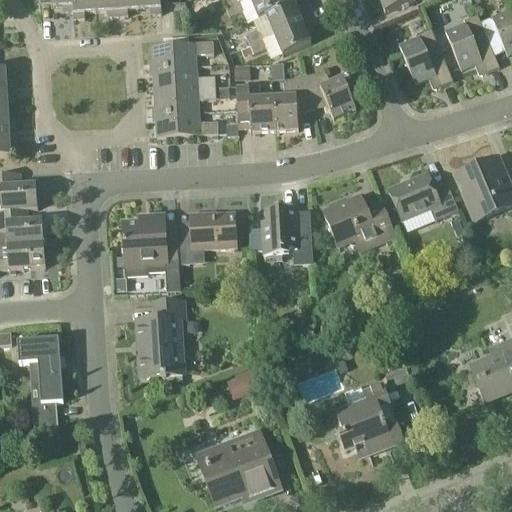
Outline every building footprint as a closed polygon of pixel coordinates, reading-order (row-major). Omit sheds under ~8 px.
[(73,15),(72,0),(50,0),(51,10),(63,10),(64,15),(73,15)] [(94,0),(72,0),(73,15),(74,23),(85,22),(85,16),(95,15),(94,0)] [(118,20),(116,0),(94,0),(95,15),(107,15),(107,20),(118,20)] [(138,0),(116,0),(118,20),(128,19),(128,13),(139,13),(138,0)] [(160,0),(138,0),(139,13),(150,12),(150,18),(162,17),(160,0)] [(236,0),(229,0),(222,3),(226,12),(239,6),(236,0)] [(251,0),(250,1),(258,21),(287,9),(282,0),(251,0)] [(414,0),(378,0),(385,16),(416,3),(414,0)] [(219,15),(226,12),(222,3),(215,6),(219,15)] [(239,6),(226,12),(230,20),(243,15),(239,6)] [(304,15),(299,17),(294,6),(287,9),(258,21),(259,22),(266,19),(274,38),(308,24),(304,15)] [(511,9),(510,10),(511,13),(492,22),(507,60),(511,57),(511,9)] [(478,18),(464,24),(465,27),(445,36),(461,73),(475,68),(478,77),(482,78),(500,71),(478,18)] [(308,24),(274,38),(283,59),(311,47),(307,36),(312,34),(308,24)] [(403,58),(415,87),(429,82),(432,91),(436,92),(454,85),(432,32),(418,38),(419,41),(410,45),(414,53),(403,58)] [(250,49),(263,44),(260,35),(247,40),(250,49)] [(263,44),(250,49),(254,57),(267,52),(263,44)] [(213,46),(152,49),(153,72),(197,70),(196,59),(214,58),(213,46)] [(272,77),(279,76),(280,76),(279,68),(271,68),(272,77)] [(250,69),(235,69),(235,83),(250,83),(250,69)] [(215,80),(197,81),(197,70),(153,72),(154,96),(216,92),(215,80)] [(12,84),(6,84),(6,72),(0,72),(0,94),(13,94),(12,84)] [(343,82),(331,87),(326,75),(305,80),(313,113),(328,109),(333,122),(356,113),(343,82)] [(273,101),(275,135),(299,134),(298,116),(313,113),(305,80),(284,85),(285,100),(273,101)] [(273,101),(261,102),(260,89),(236,90),(238,123),(250,123),(251,136),(275,135),(273,101)] [(229,91),(216,92),(217,104),(230,103),(229,91)] [(199,105),(217,104),(216,92),(154,96),(156,119),(199,116),(199,105)] [(0,116),(8,116),(8,105),(14,105),(13,94),(0,94),(0,116)] [(0,138),(16,138),(15,127),(9,127),(8,116),(0,116),(0,138)] [(199,116),(156,119),(157,142),(219,138),(218,126),(200,127),(199,116)] [(239,139),(238,126),(226,127),(227,140),(239,139)] [(10,148),(16,148),(16,138),(0,138),(0,160),(11,160),(10,148)] [(476,224),(511,208),(511,197),(497,161),(495,162),(497,166),(460,182),(458,178),(457,178),(476,224)] [(21,213),(21,214),(38,213),(36,189),(17,190),(16,177),(0,178),(0,203),(1,203),(1,214),(21,213)] [(388,193),(401,223),(430,211),(435,224),(459,214),(449,191),(436,197),(428,177),(427,177),(428,179),(390,195),(389,193),(388,193)] [(382,207),(381,208),(383,213),(368,219),(361,200),(346,206),(345,203),(330,210),(331,212),(324,216),(339,254),(355,247),(359,257),(397,242),(382,207)] [(284,253),(299,252),(299,248),(298,226),(297,211),(266,213),(266,224),(262,224),(263,259),(284,257),(284,253)] [(0,250),(8,250),(44,248),(43,224),(21,226),(21,214),(21,213),(1,214),(1,215),(0,214),(0,250)] [(190,217),(192,254),(204,253),(236,251),(234,217),(209,219),(209,216),(190,217)] [(178,251),(166,251),(164,219),(138,220),(139,226),(123,227),(125,260),(126,270),(127,281),(149,279),(149,270),(166,269),(167,296),(180,295),(179,269),(178,254),(178,251)] [(450,226),(456,239),(464,236),(458,223),(450,226)] [(44,248),(8,250),(9,264),(0,264),(0,273),(46,271),(44,248)] [(299,248),(299,252),(300,261),(313,260),(312,249),(312,248),(299,248)] [(189,254),(178,254),(179,269),(189,268),(189,254)] [(118,271),(126,270),(125,260),(117,261),(118,271)] [(126,282),(116,283),(117,296),(127,296),(126,282)] [(180,322),(185,322),(183,306),(156,308),(157,323),(137,324),(141,381),(183,378),(180,322)] [(11,337),(0,337),(0,349),(12,349),(11,337)] [(39,366),(41,407),(38,407),(39,431),(58,428),(57,407),(63,406),(59,343),(18,346),(19,368),(39,366)] [(511,353),(472,370),(479,388),(484,386),(490,401),(485,404),(486,406),(511,394),(511,353)] [(256,371),(235,379),(236,383),(242,400),(254,396),(250,384),(260,380),(256,371)] [(407,372),(385,379),(390,392),(411,384),(407,372)] [(338,439),(345,456),(354,452),(355,452),(365,449),(369,459),(385,453),(381,442),(390,439),(385,428),(380,412),(389,408),(394,420),(395,419),(390,408),(384,390),(374,393),(363,397),(366,407),(350,413),(336,418),(343,437),(338,439)] [(272,412),(259,417),(262,426),(276,421),(272,412)] [(10,438),(3,432),(0,435),(0,449),(1,450),(10,438)] [(260,435),(195,457),(215,511),(242,502),(244,506),(281,492),(260,435)]
